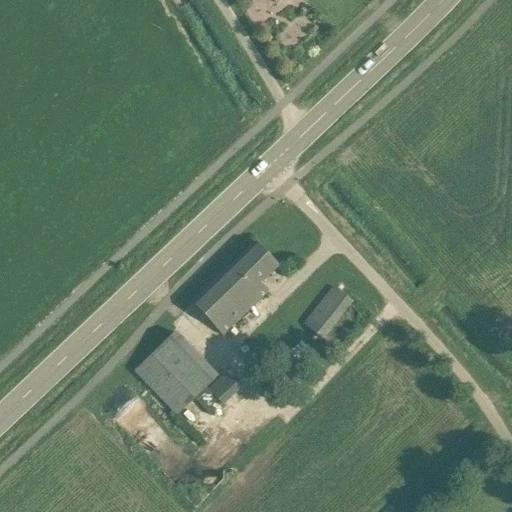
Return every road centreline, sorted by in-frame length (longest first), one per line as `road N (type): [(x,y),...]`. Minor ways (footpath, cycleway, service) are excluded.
road 1 (secondary): [(0,418),(288,146)]
road 2 (unclassified): [(511,450),(488,412),(289,184),(288,146)]
road 3 (secondary): [(288,146),(445,0)]
road 4 (unclassified): [(288,146),(283,103),(222,0)]
road 5 (track): [(407,511),(497,426)]
